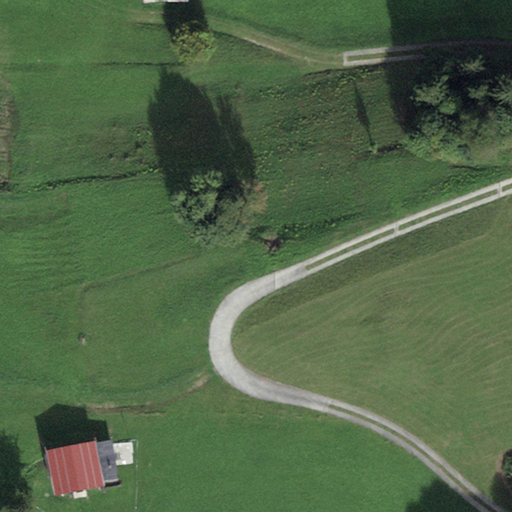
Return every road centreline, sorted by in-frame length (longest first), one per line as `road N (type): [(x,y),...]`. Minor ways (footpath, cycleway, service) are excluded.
road 1 (track): [(511,186),(251,295),(231,310),(221,350),(230,371),(249,383),(342,410),(410,445),(494,511)]
road 2 (track): [(511,50),(328,60),(221,26),(144,18)]
